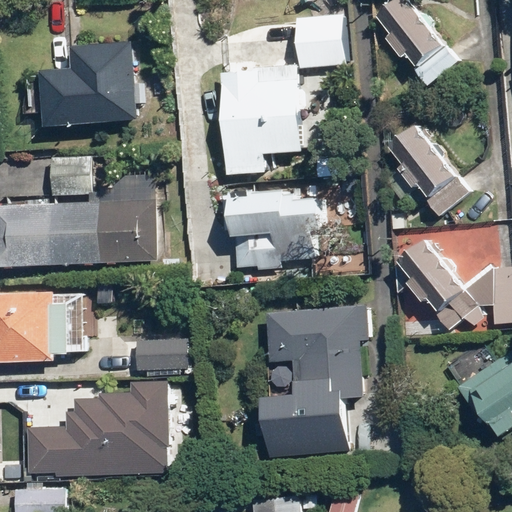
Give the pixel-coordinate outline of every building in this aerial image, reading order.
[(413,0),(405,0),(384,17),(424,66),(419,70),(432,87),(463,61),(413,0)] [(297,34),(299,61),(343,59),(342,32),(297,34)] [(47,70),(51,127),(143,120),(138,41),(77,45),(79,68),(47,70)] [(225,70),(233,175),(272,172),(271,154),(309,151),(301,64),(225,70)] [(422,126),(396,147),(436,195),(431,199),(444,216),(476,190),(422,126)] [(55,158),(56,195),(96,194),(95,156),(55,158)] [(236,192),(243,267),(262,265),(263,270),(285,268),(284,260),(323,257),(320,231),(332,229),(329,196),(303,198),(302,193),(291,193),(291,189),(263,192),(262,190),(236,192)] [(0,206),(0,236),(1,267),(164,260),(161,199),(0,206)] [(431,241),(406,262),(445,310),(440,315),(454,331),(468,317),(478,325),(487,318),(482,307),(485,306),(497,304),(497,323),(511,321),(511,267),(497,268),(471,289),(431,241)] [(0,294),(0,362),(61,361),(61,353),(73,353),(72,302),(59,302),(59,292),(0,294)] [(346,453),(341,400),(370,398),(365,341),(374,340),(371,305),(271,313),(275,361),(306,359),(308,381),(293,383),(294,396),(263,398),(268,460),(346,453)] [(141,349),(141,369),(178,369),(178,371),(193,371),(192,354),(178,354),(178,349),(141,349)] [(511,352),(464,386),(500,438),(511,429),(511,352)] [(25,429),(27,473),(50,472),(50,481),(170,478),(167,384),(132,385),(132,396),(100,397),(100,403),(79,403),(80,415),(70,415),(70,428),(25,429)] [(398,418),(350,422),(353,471),(401,468),(398,418)] [(19,489),(18,511),(69,511),(70,488),(19,489)] [(339,488),(332,511),(357,511),(362,495),(339,488)] [(256,500),(257,511),(305,511),(304,496),(256,500)]
